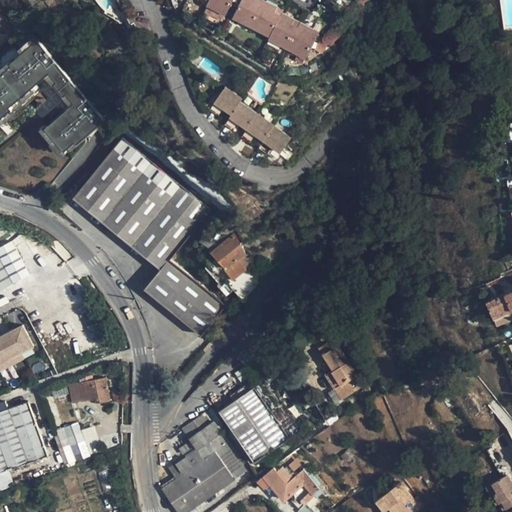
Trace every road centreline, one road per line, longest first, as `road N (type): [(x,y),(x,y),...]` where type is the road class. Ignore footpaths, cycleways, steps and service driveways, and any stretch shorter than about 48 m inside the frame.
road 1 (residential): [(141,425),(168,411),(330,227),(358,171),(365,136),(350,121),(296,173),(256,173),(201,129),(146,0)]
road 2 (unclassified): [(141,425),(141,351),(114,290),(57,228),(0,201)]
road 3 (unknown): [(141,351),(0,399)]
